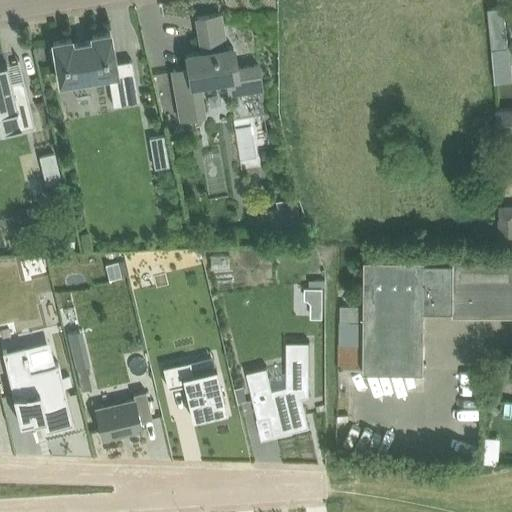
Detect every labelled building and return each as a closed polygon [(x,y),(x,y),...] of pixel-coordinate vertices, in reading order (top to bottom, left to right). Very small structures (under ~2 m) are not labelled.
[(503,5),(487,7),(492,47),(508,46),(503,5)] [(186,54),(188,66),(172,69),(181,118),(182,118),(191,116),(204,114),(199,84),(226,79),(229,92),(262,87),(258,64),(236,67),(233,46),(225,47),(220,13),(197,17),(202,51),(186,54)] [(71,38),(53,41),(53,44),(50,45),(52,60),(56,59),(59,82),(108,74),(113,105),(139,101),(132,59),(115,62),(110,31),(91,34),(92,40),(72,43),(71,38)] [(508,46),(492,47),(494,61),(510,60),(508,46)] [(0,125),(2,132),(35,125),(22,72),(21,73),(23,79),(10,82),(6,62),(6,61),(0,62),(0,125)] [(511,109),(498,109),(498,128),(511,128),(511,109)] [(163,134),(149,136),(154,166),(168,164),(163,134)] [(45,184),(61,180),(55,151),(38,155),(45,184)] [(284,213),(262,217),(265,234),(297,228),(291,197),(282,198),(284,213)] [(511,205),(498,205),(499,245),(511,245),(511,205)] [(339,343),(339,368),(424,369),(424,308),(453,308),(453,310),(511,310),(511,257),(453,257),(453,259),(425,259),(425,257),(365,257),(364,303),(340,302),(340,318),(364,319),(364,343),(339,343)] [(124,260),(107,265),(110,280),(128,275),(124,260)] [(271,414),(275,434),(290,430),(291,431),(293,431),(293,430),(309,425),(302,396),(309,394),(309,341),(287,341),(287,384),(272,388),(267,366),(247,371),(258,416),(257,417),(257,419),(258,419),(258,417),(271,414)] [(6,348),(2,349),(13,392),(12,392),(19,421),(33,418),(41,416),(45,430),(53,428),(52,427),(59,425),(60,426),(73,423),(65,390),(64,387),(64,386),(58,361),(54,362),(29,368),(27,360),(28,360),(26,352),(25,352),(23,345),(6,349),(6,348)] [(190,359),(163,366),(168,387),(184,383),(192,417),(204,414),(205,418),(228,413),(224,399),(218,373),(216,365),(192,371),(190,359)] [(84,364),(75,366),(80,389),(90,387),(84,364)] [(134,398),(94,407),(101,437),(142,428),(140,419),(152,416),(145,389),(133,392),(134,398)]
